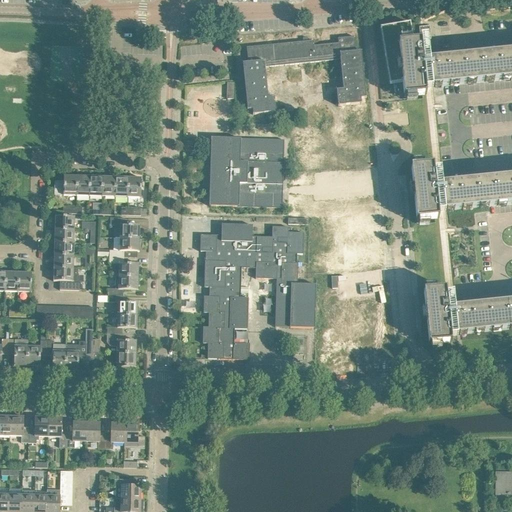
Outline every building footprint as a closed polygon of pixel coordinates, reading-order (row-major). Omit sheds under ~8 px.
[(404,97),(422,95),(433,94),(433,87),(511,79),(511,55),(430,63),(428,37),(412,39),(409,24),(380,28),(390,85),(403,83),(404,97)] [(272,96),(270,64),(342,59),(344,89),(336,89),(338,106),(348,105),(350,139),(371,138),(369,109),(353,110),(352,104),(368,103),(367,96),(369,96),(366,50),(357,51),(356,36),(339,38),(339,43),(317,45),(316,41),(246,46),(247,62),(245,63),(248,114),(280,112),(279,96),(272,96)] [(433,94),(422,95),(429,165),(440,164),(433,94)] [(282,209),(283,178),(281,178),(281,165),(283,166),(284,141),(211,139),(210,169),(212,169),(212,176),(210,176),(209,207),(282,209)] [(511,180),(443,187),(440,164),(429,165),(411,167),(416,221),(434,219),(446,218),(445,211),(511,204),(511,180)] [(55,196),(63,196),(76,197),(77,177),(64,176),(64,182),(55,182),(55,196)] [(89,197),(90,177),(77,177),(76,197),(89,197)] [(102,198),(103,177),(90,177),(89,197),(102,198)] [(103,177),(102,198),(115,198),(115,178),(103,177)] [(128,178),(115,178),(115,198),(128,198),(128,178)] [(128,198),(141,199),(141,178),(128,178),(128,198)] [(55,230),(75,231),(75,218),(55,217),(55,230)] [(362,338),(346,340),(350,368),(399,363),(384,224),(372,225),(371,218),(348,220),(362,338)] [(446,218),(434,219),(435,228),(441,283),(441,289),(453,288),(446,218)] [(115,238),(115,239),(140,239),(140,226),(125,226),(125,219),(115,219),(110,219),(110,226),(120,226),(120,238),(115,238)] [(217,360),(249,361),(250,344),(234,344),(235,330),(247,330),(248,298),(240,298),(241,269),(256,269),(255,279),(276,280),(275,328),(315,329),(316,285),(297,285),(298,264),(297,264),(297,255),(303,255),(304,234),(288,233),(289,228),(272,228),(272,238),(252,238),(253,226),(222,225),(221,237),(200,236),(200,252),(210,253),(210,262),(205,262),(204,288),(209,288),(209,297),(204,297),(203,314),(209,314),(208,328),(203,328),(202,344),(208,344),(207,360),(217,360)] [(435,228),(421,229),(427,284),(441,283),(435,228)] [(55,230),(54,243),(75,244),(75,231),(55,230)] [(139,252),(140,239),(115,239),(115,251),(109,251),(109,258),(124,258),(124,252),(139,252)] [(74,256),(75,244),(54,243),(54,256),(74,256)] [(85,249),(85,257),(95,257),(95,249),(90,249),(91,245),(85,245),(85,249)] [(74,269),(74,256),(54,256),(54,269),(74,269)] [(85,265),(94,265),(95,257),(85,257),(85,265)] [(109,258),(109,264),(119,265),(118,277),(139,278),(139,265),(124,264),(124,258),(109,258)] [(54,269),(53,282),(60,282),(60,291),(80,291),(81,279),(77,279),(77,269),(74,269),(54,269)] [(19,273),(6,273),(5,293),(18,293),(19,273)] [(31,293),(32,273),(19,273),(18,293),(31,293)] [(115,290),(108,289),(108,296),(123,297),(123,290),(138,291),(139,278),(118,277),(116,277),(115,290)] [(511,305),(455,311),(453,288),(441,289),(424,291),(429,345),(447,343),(458,342),(458,335),(511,329),(511,305)] [(108,296),(108,303),(118,303),(117,316),(137,316),(138,303),(123,303),(123,297),(108,296)] [(117,316),(117,328),(107,328),(107,335),(122,335),(122,329),(137,329),(137,316),(117,316)] [(107,335),(107,341),(107,343),(110,346),(117,347),(116,354),(136,355),(137,342),(122,341),(122,335),(107,335)] [(0,346),(0,366),(2,366),(2,355),(8,355),(8,340),(2,340),(2,346),(0,346)] [(8,340),(8,355),(14,355),(14,367),(27,367),(28,347),(28,341),(15,340),(8,340)] [(27,367),(40,367),(41,356),(47,356),(47,341),(40,341),(40,347),(28,347),(27,367)] [(47,341),(47,356),(53,357),(52,372),(65,372),(66,352),(66,345),(54,345),(54,341),(47,341)] [(66,352),(65,372),(79,372),(79,357),(86,357),(86,347),(86,342),(79,342),(79,345),(66,345),(66,352)] [(458,342),(447,343),(449,360),(460,359),(458,342)] [(136,368),(136,355),(116,354),(116,367),(117,367),(117,375),(116,375),(130,376),(130,375),(129,375),(129,368),(136,368)] [(0,436),(10,436),(10,417),(0,417),(0,436)] [(24,418),(10,417),(10,436),(21,437),(21,444),(29,430),(23,430),(24,418)] [(35,431),(29,430),(36,444),(36,441),(39,441),(39,437),(48,437),(49,418),(35,418),(35,431)] [(67,449),(67,435),(62,435),(62,419),(49,418),(48,437),(60,438),(59,449),(67,449)] [(74,442),(86,442),(87,423),(73,423),(73,436),(67,435),(67,449),(74,449),(74,442)] [(105,450),(105,437),(100,436),(100,424),(87,423),(86,442),(98,443),(97,450),(105,450)] [(105,437),(105,450),(113,450),(113,444),(124,444),(125,425),(112,424),(111,437),(105,437)] [(124,444),(124,450),(138,450),(138,444),(144,445),(144,438),(138,438),(138,425),(125,425),(124,444)] [(511,473),(496,474),(496,494),(511,493),(511,473)] [(121,489),(121,500),(140,500),(141,487),(132,487),(132,481),(114,480),(114,481),(115,481),(115,489),(121,489)] [(22,496),(21,511),(33,511),(34,496),(34,493),(35,492),(35,491),(22,491),(22,496)] [(47,493),(46,511),(59,511),(60,506),(60,500),(60,495),(60,491),(47,491),(47,493)] [(34,496),(33,511),(46,511),(47,493),(34,493),(34,496)] [(8,511),(9,495),(0,495),(0,511),(8,511)] [(9,495),(8,511),(21,511),(22,496),(9,495)] [(114,508),(113,511),(142,511),(143,501),(140,500),(121,500),(116,500),(115,508),(114,508)]
